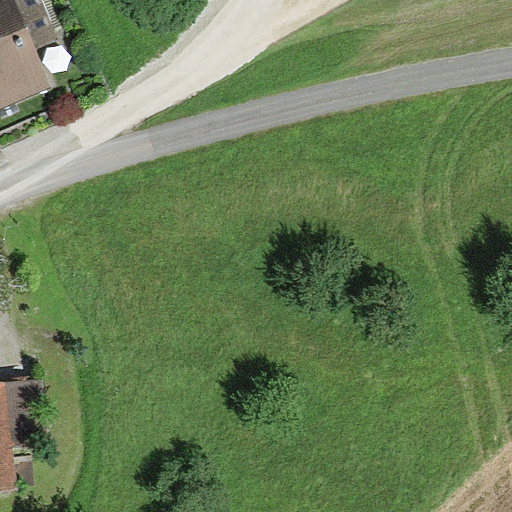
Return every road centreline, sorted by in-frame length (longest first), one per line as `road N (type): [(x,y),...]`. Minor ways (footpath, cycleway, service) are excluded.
road 1 (track): [(511,49),(390,68),(67,166)]
road 2 (track): [(89,158),(121,113),(315,0)]
